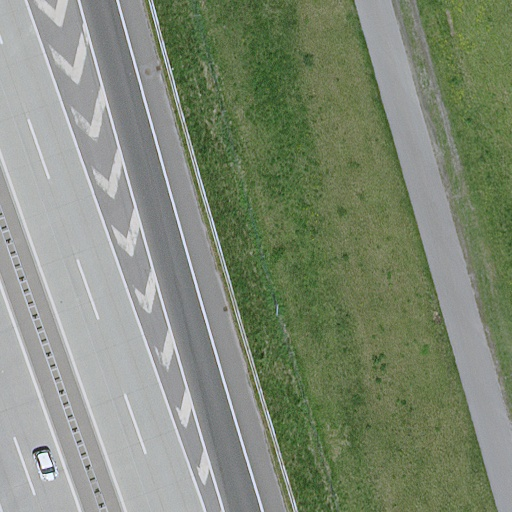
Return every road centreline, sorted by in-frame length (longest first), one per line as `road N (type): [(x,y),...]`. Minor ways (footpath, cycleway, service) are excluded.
road 1 (motorway): [(249,511),(103,0)]
road 2 (motorway): [(171,511),(0,20)]
road 3 (track): [(511,494),(372,0)]
